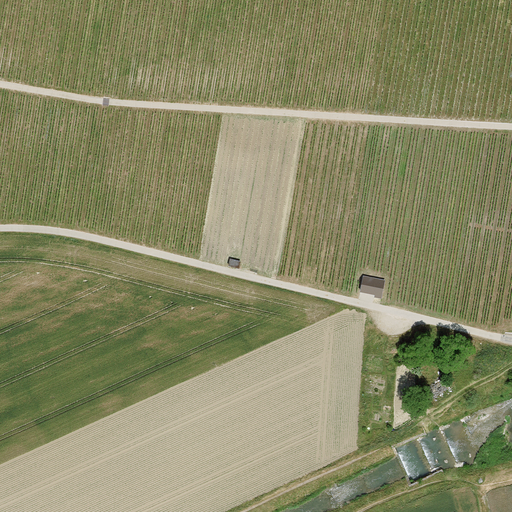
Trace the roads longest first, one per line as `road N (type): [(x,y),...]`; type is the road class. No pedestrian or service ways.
road 1 (track): [(0,227),(97,238),(511,339)]
road 2 (track): [(511,126),(105,101),(0,85)]
